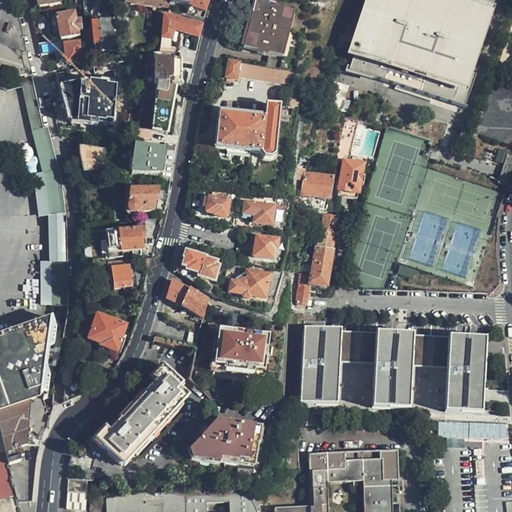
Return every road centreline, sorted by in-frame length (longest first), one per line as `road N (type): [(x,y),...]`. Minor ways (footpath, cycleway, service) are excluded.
road 1 (tertiary): [(47,511),(58,437),(120,377),(170,227)]
road 2 (tertiary): [(170,227),(219,0)]
road 3 (residential): [(345,248),(345,293),(353,300),(511,307)]
